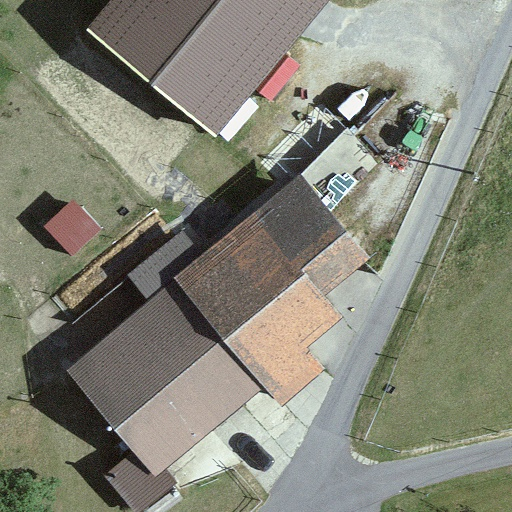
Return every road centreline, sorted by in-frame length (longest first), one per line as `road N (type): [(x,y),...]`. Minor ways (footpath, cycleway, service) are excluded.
road 1 (residential): [(303,504),(511,35)]
road 2 (unclassified): [(303,504),(511,451)]
